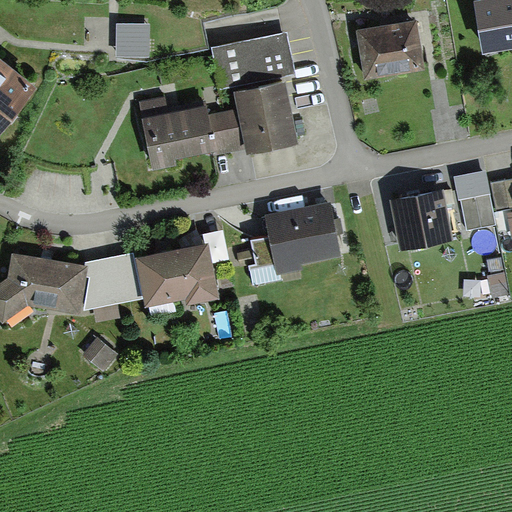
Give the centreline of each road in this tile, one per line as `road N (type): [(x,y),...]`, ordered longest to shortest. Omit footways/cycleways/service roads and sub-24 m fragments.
road 1 (residential): [(349,170),(84,227),(0,204)]
road 2 (residential): [(308,0),(349,170)]
road 3 (residential): [(511,139),(349,170)]
